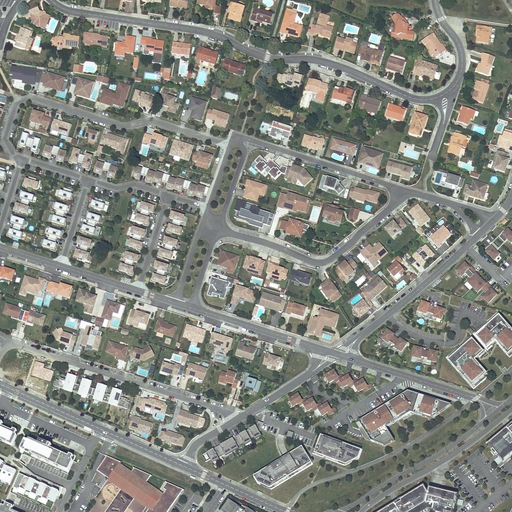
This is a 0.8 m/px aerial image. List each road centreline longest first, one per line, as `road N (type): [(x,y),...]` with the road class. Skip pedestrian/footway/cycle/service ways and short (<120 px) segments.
road 1 (residential): [(50,0),(71,11),(199,30),(267,57),(329,63),(411,97),(443,94)]
road 2 (residential): [(231,145),(153,120),(121,125),(28,97),(15,104),(5,137),(22,158)]
road 3 (residential): [(234,421),(219,409),(8,345)]
road 4 (residential): [(217,229),(322,262),(403,190)]
road 5 (secondary): [(360,511),(511,408)]
road 6 (residential): [(403,190),(247,138),(232,144)]
road 7 (secondary): [(483,421),(344,511)]
road 8 (residential): [(359,361),(482,401)]
road 9 (residential): [(191,307),(314,346)]
road 10 (residential): [(387,315),(415,335),(444,342),(456,339),(464,313),(484,324)]
